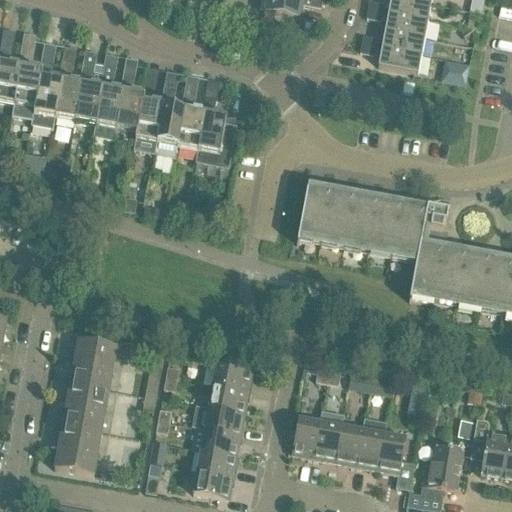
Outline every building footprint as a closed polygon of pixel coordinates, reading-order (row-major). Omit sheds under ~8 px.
[(264,16),(299,23),(302,9),(321,12),(322,4),(301,0),(267,0),(268,1),(264,16)] [(391,1),(430,9),(431,1),(431,0),(391,0),(391,1)] [(484,2),(476,0),(473,0),(471,15),(481,17),(484,2)] [(430,9),(391,1),(387,19),(426,26),(430,9)] [(367,15),(381,17),(383,8),(369,6),(367,15)] [(381,17),(367,15),(365,23),(380,26),(381,17)] [(384,36),(423,44),(426,26),(387,19),(384,36)] [(463,37),(467,43),(471,44),(473,35),(463,33),(463,37)] [(423,44),(384,36),(381,53),(420,61),(421,57),(423,44)] [(360,49),(375,52),(376,44),(362,41),(360,49)] [(358,58),(373,61),(374,57),(375,52),(360,49),(359,57),(358,58)] [(0,76),(0,106),(15,109),(22,72),(21,72),(12,70),(13,65),(11,65),(13,55),(1,53),(0,57),(0,62),(2,63),(0,68),(2,68),(0,76)] [(378,71),(416,78),(420,61),(381,53),(380,57),(378,71)] [(34,69),(31,68),(33,59),(22,57),(20,66),(22,67),(21,72),(22,72),(15,109),(13,121),(33,125),(43,76),(40,76),(33,74),(34,69)] [(52,84),(54,78),(51,78),(53,64),(43,62),(40,76),(43,76),(33,125),(32,130),(53,134),(55,122),(62,86),(61,85),(52,84)] [(74,82),(71,81),(73,71),(61,69),(59,79),(62,80),(61,85),(62,86),(55,122),(76,126),(82,90),(73,88),(74,82)] [(95,86),(91,85),(94,75),(82,73),(80,83),(83,84),(82,90),(76,126),(97,130),(103,94),(102,94),(94,92),(95,86)] [(115,89),(112,89),(114,79),(103,77),(101,87),(103,87),(102,94),(103,94),(97,130),(94,142),(114,146),(117,134),(123,98),(122,98),(114,96),(115,89)] [(136,93),(132,93),(134,83),(123,81),(121,91),(123,91),(122,98),(123,98),(117,134),(137,138),(144,102),(142,101),(134,100),(136,93)] [(412,88),(403,86),(401,96),(411,98),(412,88)] [(137,138),(136,144),(157,148),(164,111),(163,111),(154,109),(155,104),(153,103),(155,93),(144,91),(142,101),(144,102),(137,138)] [(165,91),(162,105),(164,106),(163,111),(164,111),(157,148),(155,159),(175,163),(177,151),(184,115),(183,115),(175,113),(176,108),(174,107),(177,93),(165,91)] [(195,106),(197,97),(185,95),(184,98),(182,109),(184,109),(183,115),(184,115),(177,151),(198,155),(205,119),(204,119),(205,113),(203,113),(197,112),(197,107),(195,106)] [(216,115),(214,115),(216,104),(205,102),(203,113),(205,113),(204,119),(205,119),(198,155),(196,167),(229,173),(236,131),(225,129),(227,117),(225,117),(224,122),(215,121),(216,115)] [(320,193),(331,195),(333,185),(322,183),(320,193)] [(344,197),(355,199),(356,190),(346,188),(344,197)] [(367,202),(378,204),(380,195),(369,193),(367,202)] [(445,228),(447,217),(447,216),(448,208),(417,202),(416,211),(426,213),(425,219),(306,197),(297,242),(416,264),(412,284),(410,299),(411,299),(511,317),(511,271),(443,258),(447,237),(441,236),(443,228),(445,228)] [(391,206),(402,208),(404,199),(393,197),(391,206)] [(174,215),(184,216),(186,209),(176,207),(174,215)] [(92,481),(116,352),(77,345),(53,474),(92,481)] [(152,359),(148,381),(141,413),(152,416),(163,361),(153,359),(152,359)] [(239,374),(216,370),(212,392),(250,399),(251,394),(248,393),(251,377),(239,374)] [(167,372),(165,384),(176,386),(179,374),(167,372)] [(326,389),(328,378),(317,376),(315,387),(326,389)] [(328,378),(326,389),(337,391),(340,380),(328,378)] [(369,397),(371,385),(360,383),(358,395),(369,397)] [(165,384),(163,395),(174,397),(176,386),(165,384)] [(371,385),(369,397),(380,399),(382,387),(371,385)] [(208,413),(243,420),(246,404),(249,404),(250,399),(212,392),(208,413)] [(409,407),(407,418),(418,420),(420,409),(409,407)] [(204,435),(242,442),(243,437),(240,436),(243,420),(208,413),(204,435)] [(171,417),(159,415),(157,426),(169,428),(171,417)] [(308,463),(307,465),(312,466),(319,428),(297,424),(291,460),(308,463)] [(364,425),(362,436),(355,474),(360,475),(360,472),(377,475),(383,440),(385,429),(364,425)] [(482,466),(479,480),(501,484),(508,445),(487,441),(489,431),(485,427),(476,425),(474,434),(470,459),(469,464),(482,466)] [(155,437),(167,439),(169,428),(157,426),(155,437)] [(462,427),(459,444),(470,446),(473,429),(462,427)] [(334,468),(340,432),(319,428),(312,466),(317,467),(318,465),(334,468)] [(355,474),(362,436),(340,432),(334,468),(350,471),(350,473),(355,474)] [(238,446),(241,447),(242,442),(204,435),(192,433),(188,454),(200,456),(235,463),(238,446)] [(401,467),(405,444),(383,440),(377,475),(393,478),(393,481),(397,482),(395,493),(408,496),(413,469),(401,467)] [(511,445),(508,445),(501,484),(511,485),(511,445)] [(421,492),(420,501),(408,499),(406,511),(440,511),(443,496),(444,496),(455,498),(462,456),(435,451),(432,467),(425,466),(421,492)] [(196,478),(234,484),(235,479),(233,479),(235,463),(200,456),(196,478)] [(163,460),(152,458),(150,469),(161,471),(163,460)] [(148,480),(159,482),(161,471),(150,469),(148,480)] [(228,506),(231,489),(233,490),(234,484),(196,478),(192,500),(228,506)]
